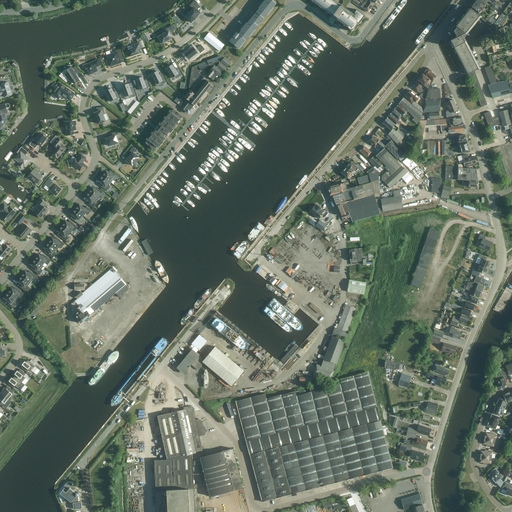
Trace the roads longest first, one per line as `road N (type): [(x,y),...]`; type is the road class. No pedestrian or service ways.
road 1 (residential): [(428,472),(501,265),(483,171),(432,41)]
road 2 (unclassified): [(428,472),(259,511),(237,442),(159,369)]
road 3 (residential): [(120,208),(292,1)]
road 4 (residential): [(94,156),(81,115),(88,88),(172,49),(224,0)]
road 5 (residential): [(331,161),(364,141),(421,70),(432,41)]
road 6 (unclassified): [(331,161),(432,41)]
road 7 (residential): [(504,511),(470,456),(489,399),(511,386)]
road 8 (residential): [(292,1),(355,42),(390,0)]
road 9 (unclassified): [(80,462),(159,369)]
